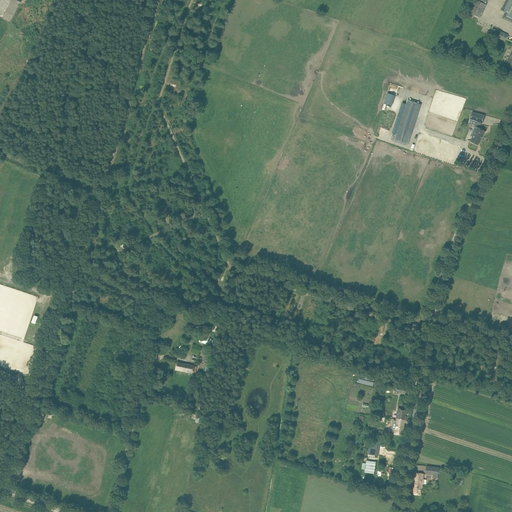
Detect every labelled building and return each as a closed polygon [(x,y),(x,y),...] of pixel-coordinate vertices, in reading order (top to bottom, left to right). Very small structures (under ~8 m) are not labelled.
[(474,0),(468,13),(480,18),(487,0),(474,0)] [(502,18),(511,23),(511,0),(505,0),(501,10),(505,12),(502,18)] [(385,103),(393,106),(396,95),(388,92),(385,103)] [(394,141),(407,146),(421,105),(407,100),(394,141)] [(472,112),(469,120),(482,123),(484,116),(472,112)] [(477,128),(470,141),(478,145),(485,132),(477,128)] [(193,345),(191,351),(199,353),(201,348),(193,345)] [(175,370),(184,372),(186,364),(177,362),(175,370)] [(186,364),(184,372),(193,374),(193,373),(195,374),(197,367),(194,366),(186,364)] [(403,393),(404,387),(397,386),(397,391),(394,391),(394,394),(399,395),(399,393),(403,393)] [(397,407),(394,420),(405,422),(406,417),(405,416),(405,414),(407,414),(408,409),(397,407)] [(405,422),(394,420),(394,421),(395,421),(394,426),(393,433),(403,435),(405,425),(403,425),(404,422),(405,422)] [(425,474),(433,475),(433,472),(438,473),(438,474),(439,474),(440,469),(438,469),(438,467),(426,466),(425,474)] [(413,487),(413,494),(421,495),(421,488),(422,488),(423,474),(414,473),(413,487)]
